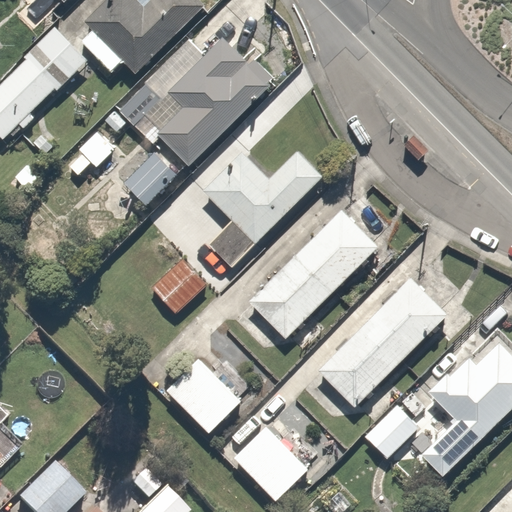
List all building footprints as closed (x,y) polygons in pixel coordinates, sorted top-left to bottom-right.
[(140,74),(209,6),(203,0),(152,0),(146,7),(139,0),(107,0),(87,21),(95,29),(83,41),(114,72),(126,60),(140,74)] [(56,88),(60,91),(91,61),(56,25),(25,56),(29,60),(0,87),(0,136),(3,140),(21,123),(27,128),(37,118),(32,112),(56,88)] [(194,169),(277,86),(279,78),(258,57),(252,63),(227,38),(172,93),(186,107),(159,134),(194,169)] [(55,147),(43,135),(35,143),(47,154),(55,147)] [(150,149),(120,180),(141,201),(171,171),(150,149)] [(239,268),(330,178),(302,149),(272,178),(247,153),(208,192),(237,222),(215,244),(239,268)] [(304,251),(341,289),(385,247),(348,209),(304,251)] [(253,301),(292,340),(341,289),(304,251),(253,301)] [(178,257),(149,287),(175,312),(204,282),(178,257)] [(453,317),(417,279),(372,323),(409,359),(453,317)] [(372,323),(323,371),(360,408),(409,359),(372,323)] [(448,478),(511,415),(511,347),(506,341),(482,364),(476,357),(455,378),(452,375),(433,393),(460,421),(425,455),(448,478)] [(248,403),(205,359),(172,391),(216,435),(248,403)] [(392,404),(361,434),(384,458),(415,428),(392,404)] [(316,472),(272,426),(239,458),(282,504),(316,472)] [(52,463),(18,495),(33,511),(55,511),(78,491),(52,463)] [(159,483),(130,511),(184,511),(186,511),(159,483)]
